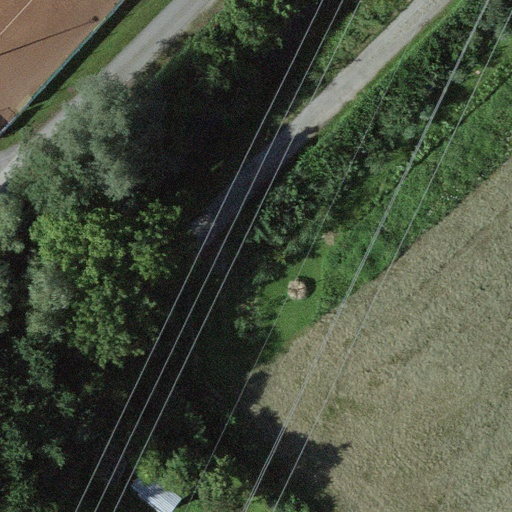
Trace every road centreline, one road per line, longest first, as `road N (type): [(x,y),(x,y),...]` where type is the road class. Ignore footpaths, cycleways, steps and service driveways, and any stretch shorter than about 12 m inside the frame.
road 1 (track): [(0,436),(449,0)]
road 2 (track): [(0,192),(191,0)]
